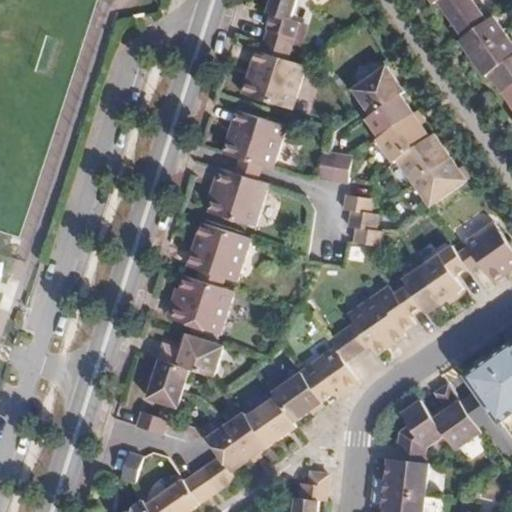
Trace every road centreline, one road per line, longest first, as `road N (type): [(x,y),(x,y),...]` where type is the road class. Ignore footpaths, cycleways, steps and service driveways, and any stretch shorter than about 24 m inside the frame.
road 1 (residential): [(53,511),(212,0)]
road 2 (residential): [(352,511),(363,419),(376,393),(511,301)]
